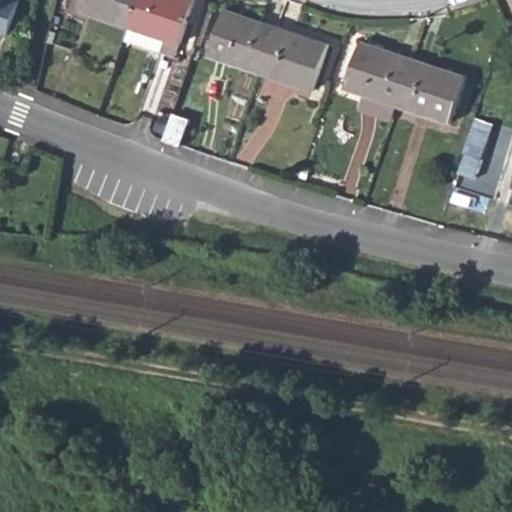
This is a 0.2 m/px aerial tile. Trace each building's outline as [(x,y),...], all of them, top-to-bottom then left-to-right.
[(0,0),(0,29),(9,32),(20,0),(0,0)] [(80,0),(78,8),(130,27),(139,0),(80,0)] [(139,0),(130,27),(126,42),(158,53),(163,38),(180,44),(194,0),(139,0)] [(210,52),(263,70),(279,24),(225,6),(210,52)] [(279,24),(263,70),(314,88),(330,42),(279,24)] [(158,53),(175,59),(180,44),(163,38),(158,53)] [(365,93),(403,105),(418,60),(364,41),(348,87),(365,93)] [(418,60),(403,105),(454,123),(468,77),(418,60)] [(360,109),(397,121),(403,105),(365,93),(360,109)] [(193,118),(176,112),(167,139),(184,145),(193,118)] [(473,139),(461,174),(476,180),(489,145),(473,139)]
